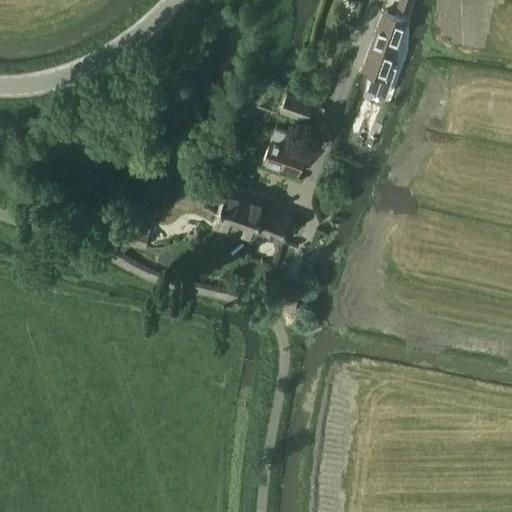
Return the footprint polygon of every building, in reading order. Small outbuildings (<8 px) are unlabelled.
[(398,0),(395,10),(397,10),(407,14),(411,0),(398,0)] [(385,10),(364,70),(378,75),(373,89),(386,94),(396,65),(388,62),(404,16),(385,10)] [(280,109),(306,119),(312,102),(286,92),(280,109)] [(305,153),(287,146),(292,134),(276,128),(264,160),(298,173),(305,153)] [(267,203),(227,188),(214,224),(230,230),(232,226),(256,234),(257,231),(283,240),(292,216),(266,206),(267,203)] [(115,241),(144,249),(151,225),(122,217),(120,223),(115,241)] [(296,307),(300,287),(272,282),(268,301),(296,307)]
